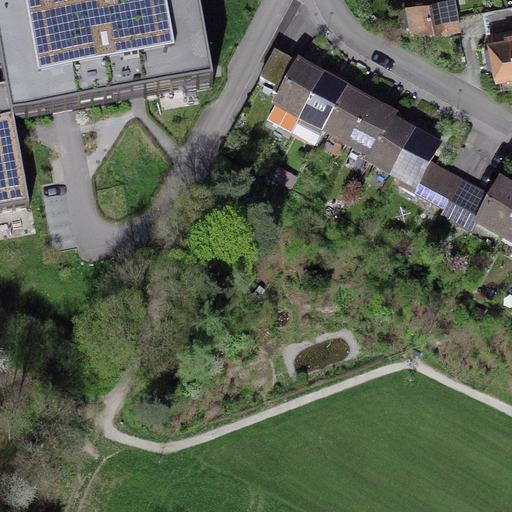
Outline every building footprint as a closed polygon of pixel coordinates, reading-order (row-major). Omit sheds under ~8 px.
[(0,0),(0,52),(12,122),(14,122),(14,123),(213,87),(197,0),(0,0)] [(453,0),(444,0),(429,3),(432,21),(457,16),(453,0)] [(407,7),(410,25),(432,21),(429,3),(407,7)] [(511,6),(485,11),(497,76),(511,73),(511,6)] [(432,21),(410,25),(412,34),(442,29),(443,33),(459,30),(458,26),(457,16),(432,21)] [(0,213),(30,208),(14,123),(14,122),(12,122),(0,52),(0,213)] [(273,94),(281,98),(277,105),(301,119),(323,80),(314,75),(316,73),(312,71),(309,69),(308,72),(299,67),(275,53),(260,80),(276,88),(273,94)] [(323,80),(301,119),(324,132),(346,92),(338,87),(339,85),(336,84),(333,82),(332,85),(323,80)] [(346,92),(324,132),(347,145),(370,105),(361,101),(362,98),(359,97),(356,95),(355,97),(346,92)] [(370,105),(347,145),(371,158),(391,123),(393,119),(385,114),(386,111),(383,110),(380,108),(378,110),(370,105)] [(371,158),(369,163),(392,175),(414,136),(405,131),(406,129),(404,127),(401,125),(399,128),(391,123),(371,158)] [(414,136),(392,175),(416,189),(422,180),(438,189),(431,203),(446,211),(448,207),(461,183),(429,165),(438,149),(429,144),(431,142),(427,140),(424,139),(423,141),(414,136)] [(474,190),(461,183),(448,207),(460,214),(474,190)] [(474,190),(460,214),(478,224),(478,223),(502,237),(511,217),(511,187),(510,187),(509,189),(500,183),(489,203),(484,200),(486,197),(474,190)] [(511,217),(502,237),(511,242),(511,217)]
